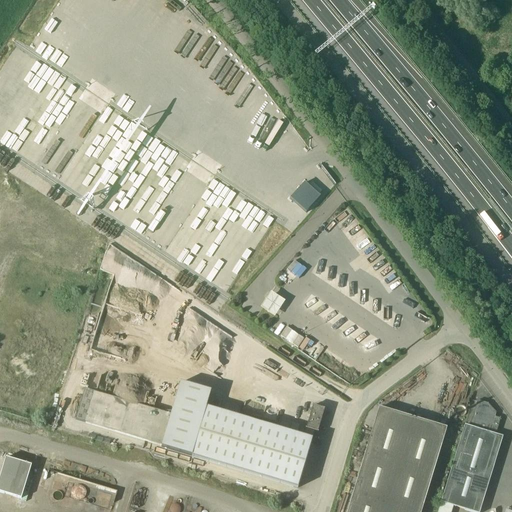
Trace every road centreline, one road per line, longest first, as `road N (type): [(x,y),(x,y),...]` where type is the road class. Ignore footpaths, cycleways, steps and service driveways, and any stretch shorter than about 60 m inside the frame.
road 1 (unclassified): [(460,326),(209,0)]
road 2 (unclassified): [(511,284),(280,0)]
road 3 (motorway): [(310,0),(511,247)]
road 4 (motorway): [(511,210),(337,0)]
road 5 (unclassified): [(322,511),(362,398),(460,326)]
road 6 (unclassified): [(511,127),(416,0)]
